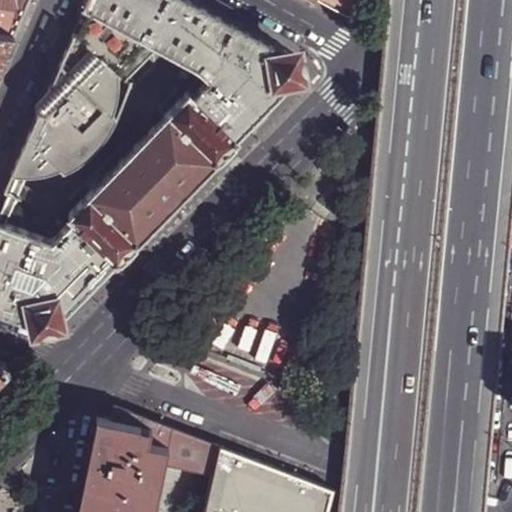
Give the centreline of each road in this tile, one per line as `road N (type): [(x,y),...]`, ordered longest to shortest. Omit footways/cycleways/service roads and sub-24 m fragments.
road 1 (motorway): [(423,0),(382,511)]
road 2 (residential): [(378,63),(81,363)]
road 3 (motorway): [(449,417),(488,0)]
road 4 (unclassified): [(354,468),(81,363)]
road 5 (residential): [(52,511),(81,363)]
road 6 (residential): [(55,0),(0,128)]
road 7 (residential): [(378,63),(256,0)]
